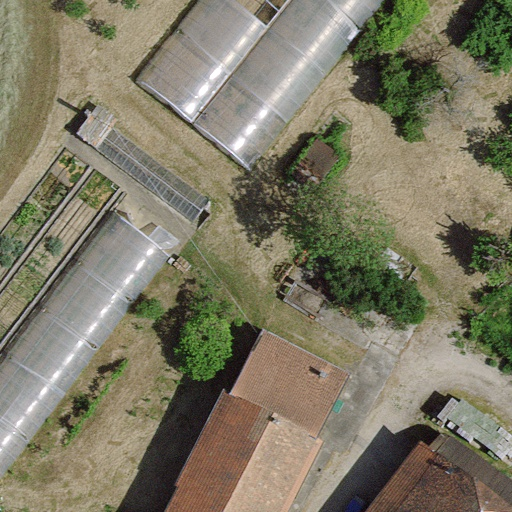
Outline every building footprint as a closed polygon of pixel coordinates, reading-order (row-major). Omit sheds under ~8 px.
[(291,0),(207,0),(139,91),(193,131),(291,0)] [(384,0),(291,0),(193,131),(253,176),(384,0)] [(0,478),(172,261),(117,218),(0,366),(0,478)] [(234,405),(181,511),(294,511),(326,449),(319,444),(351,379),(274,341),(243,410),(234,405)] [(497,511),(435,461),(394,511),(497,511)]
